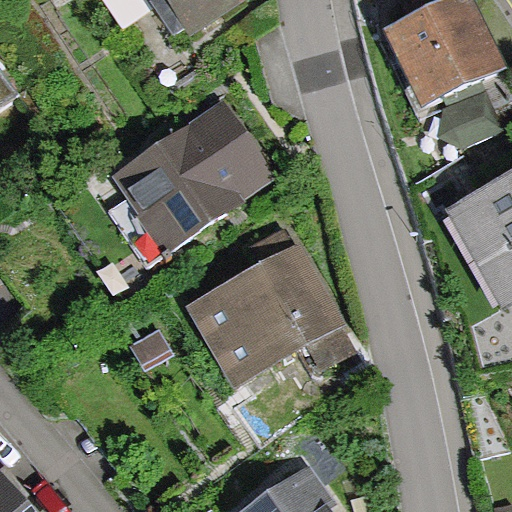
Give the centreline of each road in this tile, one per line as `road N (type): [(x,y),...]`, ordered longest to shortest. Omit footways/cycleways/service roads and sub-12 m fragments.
road 1 (residential): [(426,511),(409,394),(317,0)]
road 2 (residential): [(0,396),(97,511)]
